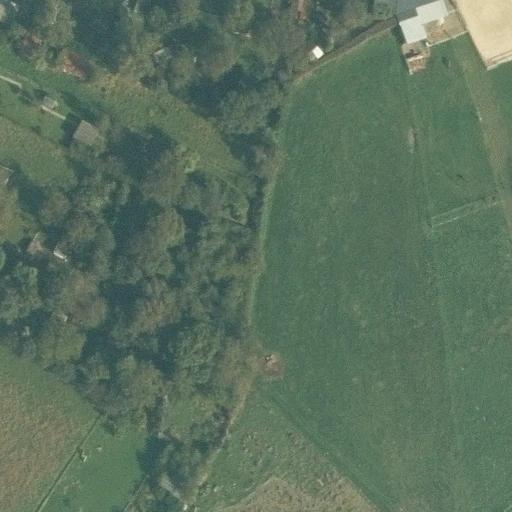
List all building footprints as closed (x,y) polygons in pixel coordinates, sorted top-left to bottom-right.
[(395,0),(373,0),(372,15),(394,17),(396,4),(395,0)] [(407,0),(396,4),(394,17),(405,50),(426,43),(422,30),(448,21),(440,0),(407,0)] [(0,26),(1,27),(10,6),(0,1),(0,26)] [(152,10),(137,5),(133,15),(148,21),(152,10)] [(10,6),(1,27),(5,29),(8,22),(14,7),(10,6)] [(14,7),(8,22),(22,28),(28,13),(14,7)] [(26,39),(18,56),(31,62),(39,45),(26,39)] [(128,55),(112,41),(99,57),(115,70),(128,55)] [(313,68),(323,59),(310,44),(300,52),(313,68)] [(169,53),(152,59),(157,75),(175,68),(169,53)] [(93,67),(62,54),(54,72),(85,86),(93,67)] [(98,135),(81,126),(71,144),(89,153),(98,135)] [(0,181),(6,185),(10,178),(0,171),(0,181)]
